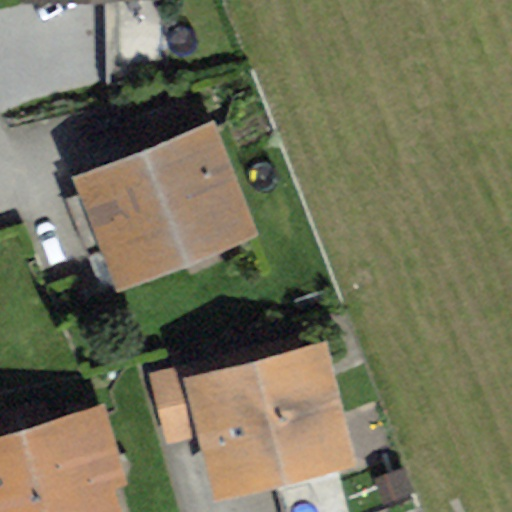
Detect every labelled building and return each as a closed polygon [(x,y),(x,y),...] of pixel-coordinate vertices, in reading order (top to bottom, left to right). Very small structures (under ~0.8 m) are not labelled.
[(115,0),(118,82),(183,80),(180,0),(115,0)] [(99,185),(128,260),(230,221),(186,106),(132,127),(148,167),(99,185)] [(216,422),(228,474),(332,448),(310,362),(208,387),(203,368),(160,378),(173,432),(216,422)] [(0,429),(0,511),(101,511),(91,474),(105,470),(92,426),(6,451),(0,429)] [(286,487),(292,511),(359,511),(349,472),(286,487)]
